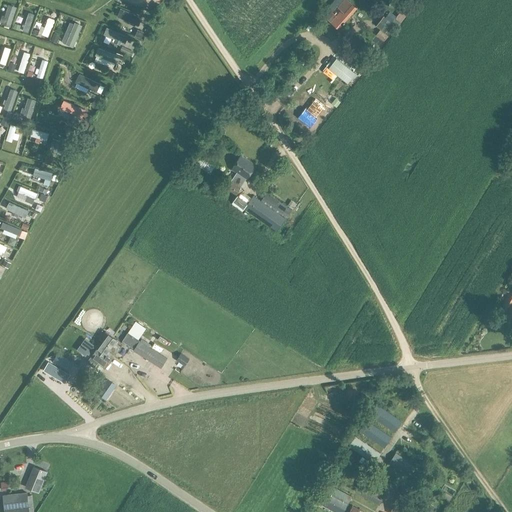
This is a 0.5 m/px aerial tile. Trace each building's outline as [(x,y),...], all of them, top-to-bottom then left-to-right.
[(331,12),(325,18),(338,30),(357,8),(347,0),(344,0),(338,8),(341,11),(337,16),(331,12)] [(2,25),(10,27),(16,7),(9,5),(5,17),(2,16),(0,22),(3,23),(2,25)] [(406,12),(403,20),(409,22),(412,15),(406,12)] [(384,16),(377,26),(385,32),(392,23),(384,16)] [(30,40),(35,22),(29,20),(24,39),(30,40)] [(68,47),(77,25),(70,22),(61,43),(68,47)] [(43,43),(49,45),(56,26),(50,24),(43,43)] [(105,33),(104,35),(114,39),(113,42),(120,45),(121,42),(125,44),(126,41),(127,41),(127,39),(128,37),(107,28),(106,30),(105,32),(105,33)] [(380,30),(376,35),(384,41),(388,36),(380,30)] [(57,44),(60,36),(54,33),(51,41),(57,44)] [(119,55),(119,56),(100,48),(97,55),(105,58),(104,62),(122,70),(127,58),(119,55)] [(7,73),(12,57),(5,55),(0,71),(7,73)] [(355,74),(337,59),(329,68),(348,83),(355,74)] [(25,81),(31,61),(24,60),(19,79),(25,81)] [(40,69),(37,68),(35,73),(38,74),(37,77),(43,79),(48,62),(43,60),(40,69)] [(99,87),(100,85),(101,85),(80,74),(79,77),(78,78),(78,79),(77,80),(76,82),(78,83),(76,87),(87,93),(89,89),(97,93),(97,92),(98,90),(99,89),(99,88),(99,87)] [(11,88),(7,100),(5,99),(3,104),(5,105),(4,109),(11,111),(18,91),(11,88)] [(21,115),(31,118),(36,101),(28,99),(25,109),(23,108),(21,115)] [(305,107),(297,116),(309,127),(317,119),(316,117),(325,107),(316,99),(307,109),(305,107)] [(13,150),(18,135),(12,132),(6,148),(13,150)] [(72,153),(74,145),(53,138),(50,146),(56,148),(55,151),(61,152),(62,150),(72,153)] [(32,146),(49,149),(50,144),(33,141),(32,146)] [(232,170),(237,173),(231,181),(231,180),(225,188),(236,195),(238,197),(243,190),(240,189),(241,188),(240,187),(246,179),(247,180),(256,166),(241,156),(232,170)] [(49,186),(53,173),(35,169),(33,176),(46,179),(44,184),(49,186)] [(39,194),(22,187),(20,193),(37,200),(39,194)] [(262,201),(286,218),(291,210),(267,194),(262,201)] [(250,200),(248,203),(244,209),(277,232),(286,219),(253,196),(250,200)] [(238,197),(232,204),(233,205),(242,212),(244,209),(248,203),(238,197)] [(291,201),(288,206),(293,210),(297,205),(291,201)] [(7,209),(13,212),(16,213),(14,215),(18,217),(19,215),(26,218),(29,211),(10,202),(10,203),(9,204),(7,207),(7,208),(7,209)] [(3,231),(0,238),(18,245),(21,237),(3,231)] [(511,295),(509,294),(501,307),(506,310),(501,318),(511,324),(511,295)] [(99,347),(114,356),(122,344),(105,332),(98,342),(101,344),(99,347)] [(168,358),(141,342),(139,341),(133,351),(162,369),(168,358)] [(114,356),(99,347),(98,348),(97,348),(90,358),(87,363),(94,368),(97,364),(105,369),(114,356)] [(182,351),(179,357),(194,367),(198,362),(182,351)] [(74,364),(58,354),(52,362),(69,373),(74,364)] [(69,376),(70,375),(49,363),(44,371),(53,376),(53,375),(65,383),(66,382),(70,377),(69,376)] [(117,386),(107,379),(98,393),(107,399),(117,386)] [(402,422),(376,405),(369,416),(377,421),(395,433),(402,422)] [(359,431),(385,448),(391,438),(366,420),(359,431)] [(381,453),(355,436),(349,446),(374,464),(381,453)] [(416,467),(395,453),(389,464),(409,478),(416,467)] [(419,453),(416,457),(422,461),(425,457),(419,453)] [(35,467),(26,487),(38,492),(47,472),(35,467)] [(397,496),(403,499),(407,501),(412,487),(402,483),(397,496)] [(367,484),(362,493),(361,495),(379,505),(386,494),(367,484)] [(331,510),(341,492),(330,486),(324,498),(321,504),(320,505),(331,510)] [(341,492),(331,510),(334,511),(343,511),(352,497),(341,492)] [(29,511),(27,494),(27,493),(2,496),(4,511),(29,511)] [(417,511),(418,511),(394,502),(390,511),(417,511)] [(427,502),(423,509),(430,511),(431,511),(435,506),(427,502)]
